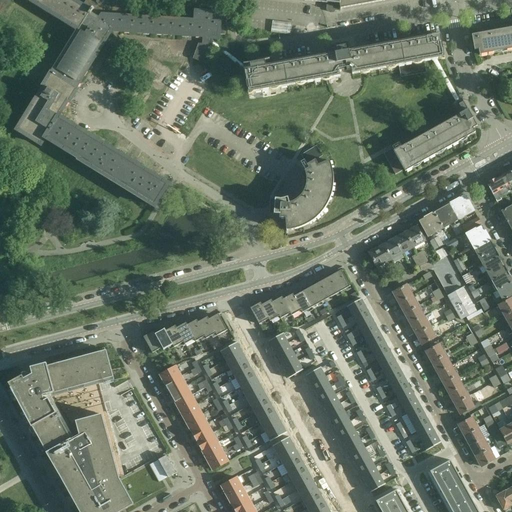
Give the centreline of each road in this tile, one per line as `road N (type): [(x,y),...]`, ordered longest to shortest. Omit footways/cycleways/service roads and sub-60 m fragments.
road 1 (tertiary): [(342,233),(0,330)]
road 2 (residential): [(346,243),(476,482)]
road 3 (tertiary): [(111,322),(292,273),(346,243)]
road 4 (residential): [(111,322),(201,485)]
road 5 (residential): [(504,143),(460,60),(451,11)]
road 6 (tertiary): [(346,243),(468,177)]
road 7 (tertiary): [(462,166),(342,233)]
